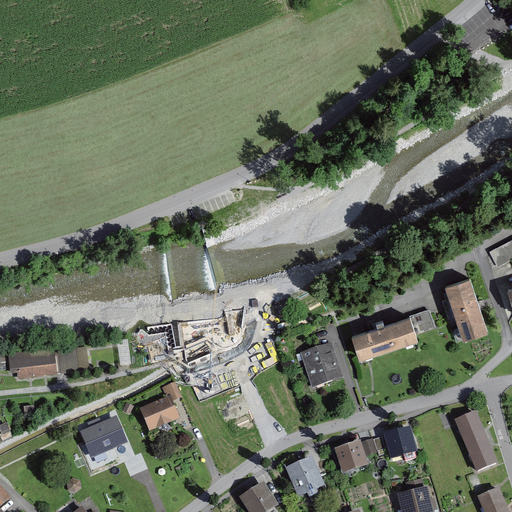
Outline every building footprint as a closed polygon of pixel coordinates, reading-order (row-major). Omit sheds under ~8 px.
[(511,239),(488,252),(497,269),(511,261),(511,239)] [(471,282),(446,291),(464,343),(490,335),(471,282)] [(429,312),(354,337),(363,365),(424,344),(420,333),(435,329),(429,312)] [(330,346),(301,356),(314,390),(342,380),(330,346)] [(56,354),(9,359),(11,376),(19,375),(20,380),(58,376),(56,354)] [(164,390),(167,399),(173,397),(176,405),(183,402),(176,385),(164,390)] [(182,421),(176,405),(173,397),(167,399),(141,410),(150,434),(182,421)] [(479,414),(457,424),(480,476),(503,466),(479,414)] [(118,421),(84,435),(94,459),(128,444),(118,421)] [(0,435),(1,438),(11,433),(8,426),(0,429),(0,435)] [(415,431),(389,437),(395,463),(421,457),(415,431)] [(363,443),(369,458),(378,455),(373,440),(363,443)] [(349,479),(373,470),(369,458),(363,443),(339,453),(349,479)] [(34,445),(20,451),(23,458),(37,451),(34,445)] [(316,460),(291,470),(303,499),(328,489),(316,460)] [(73,479),(68,485),(70,493),(77,495),(83,489),(81,482),(73,479)] [(409,496),(402,498),(405,511),(436,511),(432,490),(426,491),(423,481),(407,485),(409,496)] [(268,486),(244,499),(250,511),(279,511),(282,511),(268,486)] [(0,511),(3,511),(14,501),(0,487),(0,511)] [(511,511),(501,489),(479,500),(484,511),(511,511)]
